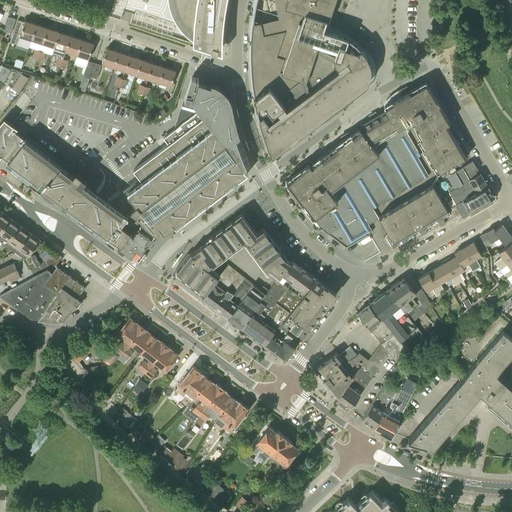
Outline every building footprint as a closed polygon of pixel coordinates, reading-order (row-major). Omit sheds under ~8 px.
[(222,53),(222,49),(222,41),(223,34),(223,30),(223,26),(224,19),(225,11),(225,8),(227,0),(226,0),(114,0),(110,15),(121,19),(123,10),(133,13),(130,22),(219,52),(222,53)] [(360,47),(358,45),(355,42),(352,40),(347,37),(345,36),(344,35),(343,35),(324,28),(327,18),(332,0),(256,0),(255,6),(254,14),(253,20),(252,27),(252,31),(251,36),(251,39),(251,46),(251,51),(251,56),(251,62),(251,67),(252,70),(252,76),(253,81),(253,87),(254,94),(256,101),(257,107),(258,111),(259,117),(261,124),(263,130),(266,138),(268,143),(270,148),(272,153),(272,155),(366,85),(366,84),(368,82),(369,80),(369,79),(370,77),(370,76),(371,75),(371,74),(371,72),(371,71),(371,70),(371,67),(371,66),(370,64),(370,63),(369,61),(368,59),(367,56),(366,54),(364,51),(362,49),(360,47)] [(11,32),(16,19),(9,16),(4,30),(11,32)] [(32,39),(37,24),(25,20),(24,22),(18,19),(13,33),(10,42),(17,44),(20,35),(32,39)] [(43,43),(48,28),(37,24),(32,39),(43,43)] [(54,47),(59,32),(48,28),(43,43),(54,47)] [(63,58),(71,35),(59,32),(54,47),(52,52),(59,55),(55,64),(60,66),(63,58)] [(77,54),(82,39),(71,35),(66,51),(77,54)] [(82,39),(77,54),(88,58),(94,43),(82,39)] [(114,67),(119,51),(107,47),(102,63),(114,67)] [(38,58),(41,51),(35,49),(33,56),(38,58)] [(46,53),(41,51),(38,58),(43,60),(46,53)] [(125,70),(130,55),(119,51),(114,67),(125,70)] [(136,74),(141,59),(130,55),(125,70),(136,74)] [(63,58),(60,66),(66,68),(69,60),(63,58)] [(148,78),(153,63),(141,59),(136,74),(148,78)] [(90,76),(95,62),(89,60),(84,74),(90,76)] [(101,64),(95,62),(90,76),(96,78),(101,64)] [(159,82),(164,66),(153,63),(148,78),(159,82)] [(176,70),(164,66),(159,82),(171,86),(176,70)] [(28,78),(21,73),(12,88),(19,92),(28,78)] [(191,77),(174,129),(202,108),(230,148),(245,168),(247,166),(242,156),(241,152),(238,145),(237,141),(236,139),(240,136),(237,126),(235,116),(232,104),(229,97),(225,91),(221,88),(217,85),(213,83),(211,82),(211,83),(212,83),(211,87),(198,82),(199,78),(197,77),(196,80),(191,77)] [(122,78),(120,86),(125,88),(128,80),(122,78)] [(309,162),(285,180),(302,203),(310,197),(312,199),(307,202),(311,206),(307,209),(308,210),(310,209),(315,216),(313,217),(314,218),(320,226),(344,244),(349,241),(350,244),(372,231),(368,224),(379,218),(373,208),(427,175),(415,154),(418,152),(403,127),(413,121),(423,137),(419,139),(439,173),(466,157),(447,124),(450,122),(431,90),(426,81),(417,86),(418,89),(411,93),(409,90),(383,106),(385,109),(377,114),(379,117),(372,121),(370,119),(361,124),(362,125),(360,129),(311,165),(309,162)] [(145,85),(142,93),(148,96),(151,87),(145,85)] [(159,117),(167,112),(163,107),(156,113),(159,117)] [(140,220),(158,234),(162,237),(248,173),(248,174),(245,168),(230,148),(202,108),(174,129),(164,136),(165,137),(165,136),(169,142),(134,169),(145,182),(131,193),(138,202),(133,205),(134,207),(128,212),(140,220)] [(76,211),(121,245),(140,220),(128,212),(123,216),(108,205),(89,191),(82,185),(88,178),(76,169),(75,171),(28,135),(25,140),(11,130),(15,125),(5,117),(0,123),(0,154),(1,155),(0,156),(0,157),(30,180),(47,193),(54,199),(56,196),(76,211)] [(450,206),(457,219),(491,200),(492,194),(480,173),(468,179),(469,180),(449,191),(456,203),(450,206)] [(421,206),(432,226),(439,222),(441,225),(446,222),(441,214),(447,210),(432,184),(432,185),(438,195),(421,206)] [(390,236),(409,225),(417,220),(412,211),(438,195),(432,185),(379,216),(390,236)] [(432,226),(421,206),(412,211),(417,220),(409,225),(413,233),(419,230),(422,234),(427,231),(426,229),(432,226)] [(0,232),(11,218),(1,211),(0,212),(0,232)] [(206,292),(218,276),(207,267),(245,238),(269,270),(277,277),(290,261),(285,257),(263,228),(257,233),(242,214),(203,243),(205,246),(201,249),(200,246),(192,252),(191,251),(176,270),(206,292)] [(11,218),(0,232),(0,240),(1,242),(0,243),(0,248),(2,250),(6,245),(21,225),(11,218)] [(140,220),(121,245),(118,248),(130,257),(131,256),(140,262),(151,247),(150,246),(158,234),(140,220)] [(486,232),(480,235),(486,246),(495,241),(493,239),(499,236),(505,243),(511,238),(511,236),(502,223),(494,229),(493,227),(486,232)] [(21,225),(6,245),(12,250),(15,252),(30,232),(21,225)] [(413,233),(409,225),(384,239),(389,247),(402,240),(404,244),(409,241),(407,237),(413,233)] [(30,232),(15,252),(14,253),(13,254),(12,253),(8,255),(10,256),(10,255),(16,260),(23,257),(26,254),(28,256),(40,239),(30,232)] [(474,241),(464,246),(476,268),(480,266),(476,258),(481,255),(474,241)] [(497,266),(511,254),(511,243),(511,242),(498,251),(502,256),(495,262),(497,266)] [(476,268),(464,246),(454,252),(456,255),(462,265),(468,262),(472,271),(476,268)] [(38,255),(45,261),(51,255),(45,248),(38,255)] [(511,268),(511,267),(511,254),(497,266),(500,269),(508,264),(511,268)] [(447,261),(459,282),(464,280),(459,272),(464,269),(462,265),(456,255),(447,261)] [(278,278),(277,279),(288,286),(302,267),(292,260),(291,261),(290,261),(277,277),(278,278)] [(438,266),(445,279),(451,276),(455,285),(459,282),(447,261),(438,266)] [(11,281),(20,277),(14,263),(0,270),(0,282),(9,278),(11,281)] [(218,276),(206,292),(202,297),(227,316),(253,283),(228,264),(218,276)] [(61,322),(63,320),(75,304),(78,306),(81,301),(76,297),(78,294),(79,295),(85,286),(58,266),(52,273),(48,270),(0,295),(31,319),(61,322)] [(428,271),(441,293),(445,291),(440,282),(445,279),(438,266),(428,271)] [(288,286),(277,301),(289,311),(315,277),(302,267),(288,286)] [(441,293),(428,271),(419,277),(426,290),(432,287),(437,295),(441,293)] [(387,288),(412,321),(432,306),(422,289),(416,293),(404,276),(387,288)] [(315,277),(289,311),(283,320),(304,336),(333,297),(333,291),(315,277)] [(269,289),(266,293),(240,326),(251,334),(277,301),(288,286),(277,279),(275,281),(269,290),(269,289)] [(240,326),(266,293),(269,289),(263,285),(260,289),(253,283),(227,316),(240,326)] [(370,302),(394,333),(399,340),(416,327),(412,321),(387,288),(370,302)] [(468,298),(463,301),(467,308),(471,304),(468,298)] [(289,311),(277,301),(251,334),(264,344),(283,320),(289,311)] [(399,340),(394,333),(370,302),(368,303),(366,305),(365,305),(363,306),(363,308),(357,312),(368,327),(369,328),(381,343),(388,352),(399,365),(408,352),(399,340)] [(117,358),(142,326),(138,322),(137,323),(129,317),(117,333),(127,340),(125,343),(123,341),(122,343),(120,342),(110,355),(116,360),(117,358)] [(304,336),(283,320),(264,344),(283,358),(287,358),(304,336)] [(142,326),(117,358),(124,363),(127,358),(133,351),(129,348),(132,344),(142,351),(154,336),(146,330),(147,330),(142,326)] [(404,338),(407,343),(423,332),(419,327),(404,338)] [(408,437),(408,438),(429,444),(432,445),(432,444),(477,392),(478,393),(480,391),(490,399),(489,401),(511,421),(511,378),(510,377),(507,381),(496,372),(511,354),(511,337),(506,333),(503,331),(503,330),(409,438),(408,437)] [(154,336),(142,351),(151,359),(148,363),(144,360),(138,367),(140,368),(136,372),(141,376),(145,372),(166,344),(161,341),(161,342),(154,336)] [(388,352),(381,343),(375,350),(385,357),(388,352)] [(166,344),(145,372),(151,377),(157,370),(153,367),(156,362),(166,370),(178,355),(170,349),(171,348),(166,344)] [(350,345),(342,352),(340,353),(347,361),(349,360),(357,354),(350,345)] [(86,353),(80,348),(73,355),(79,361),(86,353)] [(382,362),(385,357),(375,350),(372,354),(382,362)] [(367,369),(372,363),(368,359),(359,352),(346,363),(336,351),(317,366),(326,377),(323,379),(337,397),(361,365),(367,369)] [(378,367),(382,362),(372,354),(368,359),(372,363),(378,367)] [(110,355),(105,361),(111,366),(116,360),(110,355)] [(379,368),(378,367),(372,363),(367,369),(361,365),(337,397),(336,399),(349,408),(379,368)] [(95,365),(84,368),(86,377),(88,376),(89,381),(101,379),(97,365),(95,365)] [(191,400),(196,394),(208,378),(202,373),(202,372),(193,365),(178,384),(179,385),(176,389),(191,400)] [(141,395),(148,384),(140,378),(132,389),(141,395)] [(208,378),(196,394),(206,401),(204,404),(202,402),(200,404),(198,403),(193,410),(196,412),(191,418),(195,421),(221,387),(216,383),(216,384),(208,378)] [(417,384),(410,380),(407,385),(415,390),(417,384)] [(389,414),(379,429),(391,436),(392,435),(415,391),(411,389),(409,393),(406,391),(408,387),(404,384),(390,406),(392,408),(389,414)] [(373,426),(383,411),(386,406),(395,392),(385,385),(381,391),(362,418),(373,426)] [(206,420),(211,412),(209,411),(211,409),(209,408),(211,405),(221,412),(232,397),(225,391),(226,390),(221,387),(195,421),(201,426),(206,420)] [(232,397),(221,412),(215,419),(230,431),(233,426),(234,427),(249,408),(239,401),(239,402),(232,397)] [(386,406),(383,411),(373,426),(379,429),(389,414),(385,412),(388,408),(386,406)] [(122,420),(127,411),(122,408),(116,416),(122,420)] [(268,457),(284,435),(277,430),(276,431),(269,425),(256,441),(257,442),(250,450),(256,454),(260,449),(262,450),(261,451),(268,457)] [(149,441),(157,432),(151,427),(143,436),(149,441)] [(155,449),(164,441),(158,435),(150,443),(155,449)] [(292,441),(284,435),(268,457),(275,462),(276,461),(277,462),(274,467),(279,472),(285,464),(298,447),(291,442),(292,441)] [(176,464),(181,457),(177,454),(179,452),(175,449),(167,458),(172,461),(176,464)] [(246,453),(241,458),(249,464),(253,459),(246,453)] [(198,468),(193,464),(186,472),(196,480),(194,482),(199,486),(209,473),(200,466),(198,468)] [(272,482),(277,477),(270,472),(266,477),(272,482)] [(220,495),(224,490),(220,486),(221,485),(216,481),(209,491),(213,493),(215,491),(220,495)] [(348,496),(332,510),(330,509),(327,511),(400,511),(385,496),(382,499),(372,489),(356,504),(348,496)] [(242,509),(249,501),(243,496),(236,504),(242,509)]
